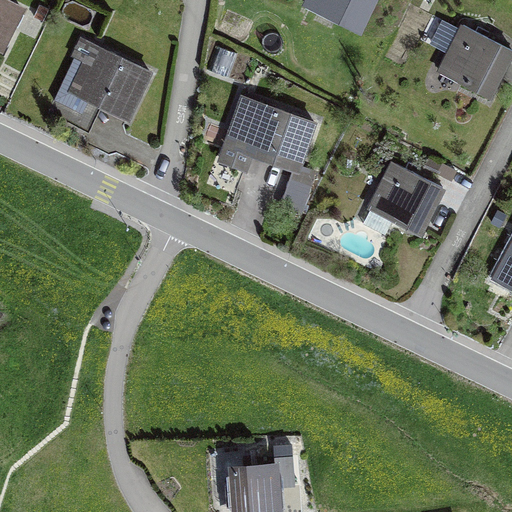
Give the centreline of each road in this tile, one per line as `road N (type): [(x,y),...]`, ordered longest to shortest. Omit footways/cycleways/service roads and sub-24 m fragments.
road 1 (residential): [(145,511),(123,485),(108,411),(142,286),(178,223)]
road 2 (tertiary): [(178,223),(408,332)]
road 3 (residential): [(511,132),(408,332)]
road 4 (residential): [(155,213),(195,0)]
road 5 (tertiary): [(0,139),(155,213)]
